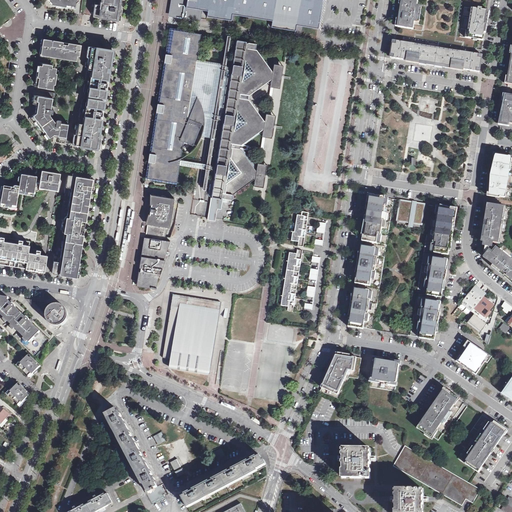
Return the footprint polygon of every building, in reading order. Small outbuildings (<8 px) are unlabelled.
[(40,0),(47,9),(61,11),(62,6),(66,7),(65,12),(73,13),(74,6),(75,6),(79,1),(78,0),(40,0)] [(119,0),(99,0),(99,3),(95,2),(93,16),(117,20),(119,0)] [(173,0),(172,13),(200,18),(201,14),(207,14),(206,16),(234,21),(235,17),(268,23),(268,26),(295,31),(295,29),(302,30),(302,26),(318,28),(322,0),(173,0)] [(418,0),(402,0),(401,11),(400,13),(399,19),(398,27),(413,29),(415,22),(416,22),(419,7),(417,7),(418,0)] [(486,19),(487,11),(486,11),(464,7),(463,15),(460,37),(482,40),(483,41),(485,27),(487,19),(486,19)] [(188,32),(172,29),(168,53),(166,53),(165,62),(166,62),(160,103),(158,103),(157,111),(159,112),(152,153),(150,153),(149,161),(151,161),(148,177),(176,181),(179,164),(180,159),(183,140),(196,145),(199,142),(200,139),(202,135),(211,137),(213,120),(217,120),(217,119),(223,120),(216,166),(209,164),(209,168),(216,169),(208,217),(215,218),(218,201),(214,201),(215,196),(223,198),(231,199),(233,191),(235,191),(237,190),(237,191),(254,178),(255,178),(254,186),(263,187),(267,164),(261,163),(258,163),(258,162),(256,170),(256,169),(256,167),(244,149),(240,149),(240,144),(245,144),(262,132),(262,129),(263,129),(262,136),(266,136),(271,137),(275,115),(269,114),(266,114),(265,113),(265,120),(263,120),(249,99),(248,98),(248,94),(250,95),(269,79),(271,80),(270,86),(274,87),(279,88),(283,65),(274,63),(272,70),(271,70),(257,50),(256,49),(257,44),(251,43),(245,41),(237,40),(230,78),(224,77),(224,76),(220,76),(195,71),(201,34),(192,32),(192,33),(188,32)] [(395,41),(392,58),(412,61),(435,65),(439,43),(414,39),(404,37),(403,42),(396,41),(395,41)] [(39,58),(51,60),(50,65),(38,63),(36,74),(39,74),(38,78),(36,78),(34,86),(54,89),(58,66),(77,69),(81,45),(68,43),(67,47),(64,47),(65,44),(62,44),(63,42),(42,38),(39,58)] [(220,76),(224,76),(230,39),(227,38),(220,76)] [(463,47),(439,43),(435,65),(457,69),(478,72),(481,55),(474,54),(475,48),(463,47)] [(86,88),(84,87),(83,92),(85,92),(85,94),(101,97),(101,96),(104,97),(105,90),(104,90),(105,86),(106,87),(107,83),(105,82),(106,79),(107,79),(112,50),(90,47),(89,53),(92,54),(91,61),(88,61),(86,68),(89,69),(88,76),(87,80),(85,80),(84,83),(85,83),(86,83),(86,88)] [(53,112),(55,94),(53,94),(53,93),(48,92),(47,96),(49,96),(49,97),(33,95),(31,107),(34,107),(33,110),(30,110),(29,119),(44,140),(53,141),(54,139),(57,139),(57,142),(65,143),(68,121),(58,120),(57,120),(52,113),(53,112)] [(511,95),(506,94),(505,106),(504,105),(503,110),(504,110),(502,122),(511,123),(511,95)] [(82,111),(81,116),(80,123),(78,123),(78,127),(77,127),(74,144),(96,148),(101,119),(99,119),(100,115),(101,115),(102,111),(101,111),(101,108),(102,108),(104,101),(100,100),(84,97),(84,99),(82,99),(82,104),(83,104),(82,108),(81,108),(80,108),(80,111),(82,111)] [(206,163),(180,159),(179,164),(205,169),(202,189),(205,189),(209,168),(209,164),(214,136),(217,120),(213,120),(211,137),(206,163)] [(511,158),(495,155),(494,164),(495,164),(494,166),(494,169),(495,169),(495,172),(493,172),(491,181),(493,181),(493,184),(492,184),(491,185),(491,188),(490,188),(489,195),(511,198),(511,163),(510,164),(511,158)] [(38,186),(41,169),(36,169),(35,175),(23,173),(22,176),(20,176),(19,183),(15,183),(14,182),(13,182),(12,182),(11,183),(10,185),(7,184),(6,186),(6,187),(2,186),(2,190),(0,199),(0,202),(15,205),(18,189),(18,191),(25,192),(25,190),(33,192),(33,189),(38,190),(38,186)] [(52,171),(41,169),(38,186),(49,187),(52,171)] [(52,171),(49,187),(56,189),(59,172),(52,171)] [(81,225),(83,226),(85,219),(84,219),(91,177),(67,174),(64,193),(65,193),(63,208),(64,208),(63,216),(65,216),(68,217),(68,222),(74,223),(74,224),(78,225),(78,224),(81,224),(81,225)] [(174,197),(152,194),(151,203),(153,203),(152,207),(150,207),(150,210),(152,210),(151,214),(149,213),(146,233),(165,236),(170,223),(174,197)] [(219,219),(223,198),(215,196),(214,201),(218,201),(215,218),(215,220),(219,221),(219,219)] [(394,199),(370,196),(368,205),(369,205),(367,216),(366,216),(366,219),(365,226),(365,227),(363,241),(387,245),(394,199)] [(413,203),(400,200),(397,221),(410,223),(410,222),(413,222),(412,223),(422,225),(425,204),(416,203),(416,204),(413,204),(413,203)] [(511,207),(487,204),(482,237),(484,237),(483,241),(485,241),(484,245),(492,246),(492,243),(505,245),(511,207)] [(456,209),(432,206),(428,230),(424,251),(448,255),(450,240),(451,240),(453,230),(452,230),(454,219),(456,209)] [(304,247),(309,217),(298,215),(295,232),(294,232),(292,241),(299,242),(299,246),(304,247)] [(60,228),(62,231),(66,232),(67,227),(73,229),(73,227),(77,228),(77,230),(80,230),(81,229),(81,225),(81,224),(78,224),(78,225),(74,224),(74,223),(68,222),(68,217),(65,216),(63,218),(61,220),(60,222),(60,225),(60,228)] [(325,233),(327,223),(319,221),(317,232),(325,233)] [(410,223),(397,221),(396,225),(421,229),(422,225),(412,223),(413,222),(410,222),(410,223)] [(59,239),(80,242),(81,234),(82,235),(83,229),(81,229),(80,230),(77,230),(77,228),(73,227),(73,229),(67,227),(66,232),(62,231),(61,231),(59,239)] [(0,254),(0,255),(0,256),(0,257),(5,258),(5,255),(11,256),(10,259),(15,260),(15,258),(16,257),(19,257),(19,258),(18,260),(23,261),(24,258),(27,259),(25,266),(28,266),(28,269),(33,269),(33,268),(33,266),(37,267),(36,269),(36,270),(44,271),(46,255),(39,253),(40,250),(36,249),(35,253),(27,252),(29,245),(22,244),(22,240),(18,239),(18,243),(3,241),(4,237),(0,236),(0,254)] [(170,240),(145,236),(139,276),(138,280),(142,281),(156,286),(159,272),(160,272),(161,267),(170,240)] [(484,237),(482,237),(481,241),(481,243),(481,245),(481,246),(481,248),(482,250),(482,251),(483,253),(483,255),(484,256),(485,258),(486,259),(487,260),(488,262),(489,263),(490,264),(492,266),(493,265),(490,262),(491,261),(485,257),(491,249),(492,246),(484,245),(485,241),(483,241),(484,237)] [(80,242),(59,239),(58,239),(55,253),(54,253),(51,272),(75,276),(80,242)] [(386,249),(362,245),(360,257),(359,262),(358,267),(359,267),(356,284),(380,288),(386,249)] [(511,252),(504,245),(499,251),(496,248),(494,251),(491,249),(485,257),(491,261),(490,262),(493,265),(492,266),(511,281),(511,252)] [(289,311),(294,311),(304,251),(298,250),(298,254),(290,253),(282,305),(289,307),(289,311)] [(448,259),(424,255),(418,294),(441,297),(444,281),(445,281),(446,270),(448,259)] [(318,280),(320,270),(311,268),(310,279),(318,280)] [(315,297),(317,287),(309,286),(307,296),(315,297)] [(379,292),(355,288),(353,299),(352,302),(351,309),(352,309),(349,326),(373,330),(379,292)] [(492,306),(472,290),(464,300),(484,316),(492,306)] [(170,367),(210,373),(222,301),(174,294),(163,358),(164,358),(164,359),(171,360),(170,367)] [(45,347),(44,346),(50,340),(8,300),(9,297),(0,295),(0,322),(35,357),(45,347)] [(441,302),(417,298),(411,335),(411,336),(434,340),(437,323),(438,323),(439,313),(441,302)] [(69,311),(67,309),(65,307),(63,305),(60,305),(58,304),(55,305),(53,305),(51,306),(49,308),(48,309),(47,311),(47,314),(47,316),(47,319),(48,321),(51,324),(53,325),(56,326),(59,326),(61,326),(64,325),(66,323),(68,321),(69,318),(70,316),(69,314),(69,311)] [(511,307),(508,305),(505,308),(503,311),(506,314),(511,307)] [(474,313),(466,324),(478,334),(487,324),(474,313)] [(506,333),(509,328),(503,324),(500,328),(506,333)] [(470,342),(457,361),(477,374),(490,356),(484,351),(481,349),(470,342)] [(19,367),(29,376),(32,372),(34,373),(41,366),(29,354),(22,362),(23,363),(19,367)] [(322,388),(338,395),(349,371),(354,371),(357,357),(343,355),(343,357),(338,357),(337,361),(334,360),(334,361),(333,362),(322,388)] [(384,362),(374,360),(371,380),(370,387),(395,391),(398,371),(399,364),(389,363),(389,365),(384,364),(384,362)] [(423,383),(425,378),(420,375),(417,381),(423,383)] [(511,377),(502,392),(511,398),(511,377)] [(22,401),(23,402),(30,394),(19,383),(12,390),(13,391),(9,395),(19,404),(22,401)] [(465,403),(444,388),(434,404),(434,405),(431,409),(430,409),(426,414),(417,427),(431,437),(431,436),(438,440),(443,434),(447,436),(457,421),(454,418),(465,403)] [(0,422),(1,423),(0,424),(0,425),(2,427),(8,420),(6,418),(9,414),(1,407),(0,408),(0,422)] [(166,493),(168,492),(164,483),(158,486),(156,483),(157,482),(152,474),(151,474),(143,459),(144,459),(132,435),(130,435),(122,420),(124,420),(119,411),(118,412),(116,408),(107,414),(148,492),(147,492),(153,505),(168,497),(166,493)] [(478,471),(506,431),(486,417),(479,428),(475,425),(461,445),(465,448),(458,459),(470,467),(471,466),(477,471),(478,471)] [(158,444),(165,440),(162,433),(154,437),(158,444)] [(170,460),(178,456),(172,445),(165,449),(170,460)] [(405,446),(394,466),(462,505),(466,499),(473,503),(481,490),(469,483),(405,446)] [(229,455),(224,447),(213,452),(217,461),(229,455)] [(370,456),(370,448),(362,448),(362,449),(351,449),(351,448),(343,448),(343,456),(347,456),(347,474),(365,474),(365,456),(370,456)] [(232,468),(208,481),(209,482),(194,490),(193,489),(185,493),(185,495),(182,496),(187,506),(265,465),(260,455),(256,457),(256,456),(247,461),(247,462),(232,470),(232,468)] [(177,459),(172,462),(177,472),(176,472),(179,477),(185,473),(183,471),(177,459)] [(422,497),(422,489),(414,489),(414,490),(404,490),(404,489),(395,489),(395,497),(400,497),(399,511),(417,511),(418,497),(422,497)] [(96,511),(113,503),(108,493),(106,495),(105,493),(100,496),(99,494),(94,496),(95,498),(89,502),(90,503),(85,505),(85,504),(79,507),(78,505),(74,507),(75,509),(69,511),(96,511)] [(511,511),(511,497),(510,496),(505,504),(502,509),(506,511),(511,511)]
